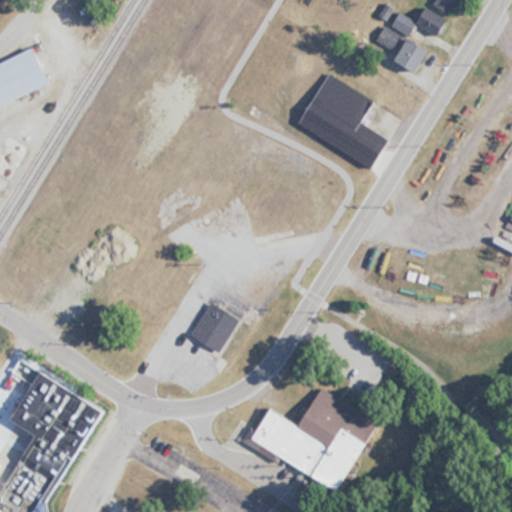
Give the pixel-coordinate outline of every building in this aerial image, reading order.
[(460,0),(436,0),(434,4),(452,14),(460,0)] [(432,51),(389,27),(381,42),(400,52),(396,58),(421,72),(432,51)] [(0,106),(52,85),(36,48),(0,63),(0,106)] [(377,168),(393,139),(363,122),(376,99),(330,74),(301,126),(377,168)] [(223,352),(242,318),(212,301),(193,335),(223,352)] [(254,442),(347,490),(383,421),(322,389),(304,425),(271,408),(254,442)]
